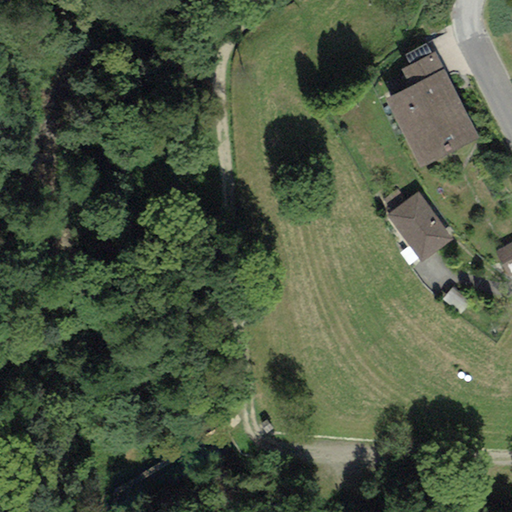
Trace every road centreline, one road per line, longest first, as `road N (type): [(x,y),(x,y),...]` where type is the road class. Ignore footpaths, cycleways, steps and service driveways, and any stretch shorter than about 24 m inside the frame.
road 1 (track): [(245,413),(219,63),(241,23),(276,0)]
road 2 (track): [(245,413),(259,439),(286,450),(511,458)]
road 3 (tertiary): [(511,120),(472,38),(469,0)]
